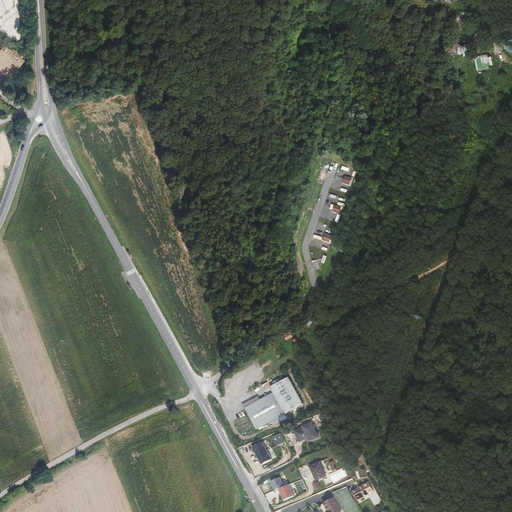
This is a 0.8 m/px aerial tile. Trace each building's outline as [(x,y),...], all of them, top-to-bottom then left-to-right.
[(451,50),(466,49),(465,40),(460,40),(459,43),(451,44),(451,50)] [(5,55),(15,59),(18,51),(8,47),(5,55)] [(478,64),(479,72),(492,69),(491,66),(490,58),(489,55),(483,56),(484,63),(478,64)] [(344,183),(350,185),(352,178),(346,176),(344,183)] [(334,212),(340,214),(343,207),(336,205),(334,212)] [(333,220),(339,222),(341,216),(336,213),(333,220)] [(324,241),(331,243),(334,234),(327,232),(324,241)] [(290,377),(272,387),(286,414),(304,404),(290,377)] [(279,418),(285,415),(273,393),(245,408),(257,430),(272,422),(274,427),(282,423),(279,418)] [(257,397),(243,405),(245,407),(259,400),(257,397)] [(299,442),(308,438),(303,428),(295,432),(299,442)] [(277,446),(285,442),(282,434),(273,437),(277,446)] [(273,463),(264,446),(254,451),(264,469),(273,463)] [(316,481),(326,476),(320,462),(310,467),(316,481)] [(285,487),(281,478),(272,482),(276,491),(280,490),(285,487)] [(285,487),(280,490),(283,498),(293,493),(290,485),(285,487)] [(357,491),(353,493),(358,501),(368,495),(362,486),(359,488),(359,489),(357,491)] [(326,511),(340,511),(342,511),(334,498),(328,502),(324,504),(328,511),(326,511)]
